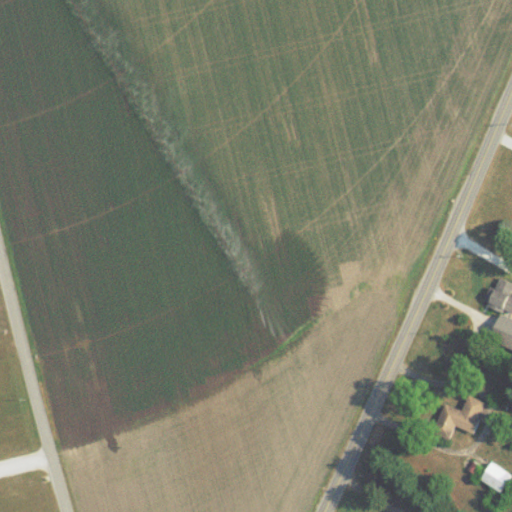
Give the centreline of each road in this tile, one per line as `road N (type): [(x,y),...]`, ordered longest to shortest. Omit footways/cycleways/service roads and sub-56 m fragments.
road 1 (tertiary): [(329,511),(511,97)]
road 2 (residential): [(64,511),(0,263)]
